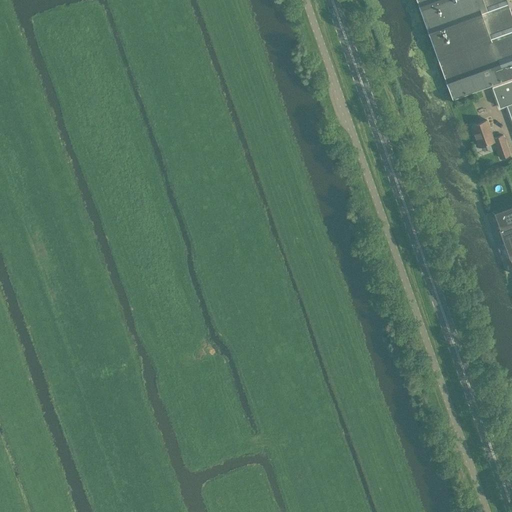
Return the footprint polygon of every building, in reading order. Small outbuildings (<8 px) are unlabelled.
[(417,0),(452,98),(506,79),(511,76),(511,43),(495,49),(477,0),(417,0)] [(511,78),(492,86),(499,106),(506,104),(511,119),(511,78)] [(487,119),(472,125),(479,146),(494,141),(500,157),(510,154),(503,134),(493,138),(487,119)] [(511,204),(494,211),(499,226),(500,227),(511,222),(511,204)] [(499,226),(499,227),(504,242),(511,238),(511,222),(500,227),(499,226)]
